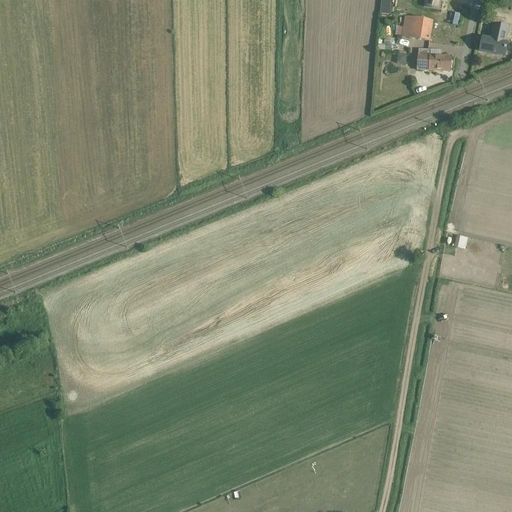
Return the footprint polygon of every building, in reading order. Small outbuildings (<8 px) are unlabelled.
[(425,0),(424,7),(439,11),(441,0),(425,0)] [(433,21),(404,17),(401,38),(430,42),(433,21)] [(483,39),(480,52),(505,57),(506,52),(507,49),(506,49),(507,44),(505,43),(508,28),(494,25),(491,40),(483,39)] [(431,51),(418,50),(417,70),(450,72),(451,58),(431,57),(431,51)] [(396,64),(405,64),(406,53),(396,53),(396,64)] [(465,250),(468,238),(458,236),(455,248),(465,250)]
